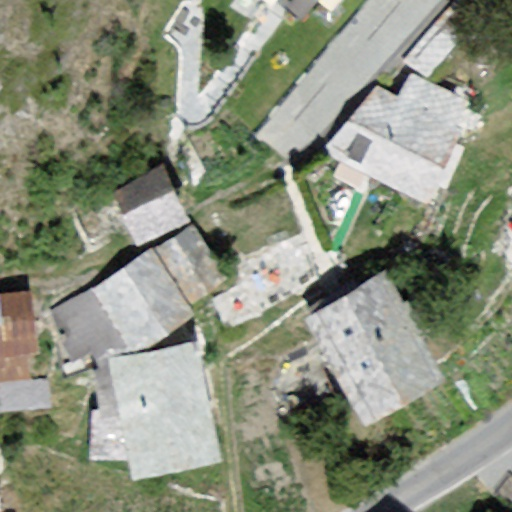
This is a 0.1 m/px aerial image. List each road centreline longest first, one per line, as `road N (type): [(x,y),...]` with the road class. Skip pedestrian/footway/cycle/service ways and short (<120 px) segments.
road 1 (residential): [(437,0),(301,143)]
road 2 (tertiary): [(511,426),(379,511)]
